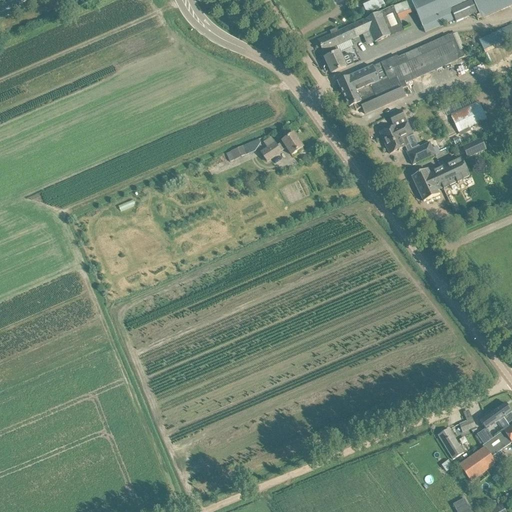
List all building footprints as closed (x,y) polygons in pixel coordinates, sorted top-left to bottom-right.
[(366,14),(384,5),(381,0),(375,0),(366,4),(363,6),(366,14)] [(511,0),(419,0),(412,3),(420,22),(425,33),(455,20),(456,22),(479,12),(474,2),(454,10),(453,9),(474,0),(475,0),(484,19),(511,7),(511,0)] [(393,7),(365,20),(370,31),(374,43),(403,30),(393,7)] [(323,52),(324,52),(336,46),(370,31),(365,20),(338,32),(337,28),(330,32),(331,35),(318,41),(323,52)] [(511,25),(498,32),(479,40),(485,52),(485,53),(508,44),(511,41),(511,25)] [(405,84),(464,58),(453,33),(398,58),(397,56),(381,63),(337,82),(348,108),(353,105),(356,111),(362,108),(365,114),(383,107),(382,106),(375,109),(373,104),(374,103),(373,102),(407,87),(405,84)] [(349,54),(341,58),(339,52),(337,53),(335,50),(337,49),(336,46),(324,52),(326,57),(325,58),(332,74),(354,64),(349,54)] [(479,103),(451,117),(458,133),(486,119),(479,103)] [(412,134),(401,111),(389,117),(392,124),(393,123),(395,127),(380,134),(389,154),(395,151),(398,153),(400,149),(405,147),(401,139),(412,134)] [(286,147),(288,150),(292,155),(303,148),(293,134),(282,142),(283,142),(277,146),(275,143),(261,153),(267,162),(282,153),(280,151),(286,147)] [(459,138),(453,140),(456,146),(461,143),(459,138)] [(480,139),(463,147),(468,158),(485,150),(480,139)] [(259,140),(231,152),(234,160),(241,157),(241,158),(255,152),(261,143),(259,140)] [(430,143),(407,154),(413,165),(435,155),(430,143)] [(461,159),(429,173),(437,191),(469,176),(461,159)] [(437,191),(429,173),(427,169),(411,177),(423,202),(439,195),(437,191)] [(486,417),(480,421),(485,429),(486,429),(487,430),(511,412),(505,403),(491,413),(491,412),(489,411),(485,414),(485,416),(486,417)] [(476,429),(472,419),(459,425),(462,432),(470,429),(471,431),(476,429)] [(484,448),(459,466),(471,482),(495,465),(491,458),(507,447),(511,443),(511,427),(511,426),(482,446),(484,448)] [(464,453),(454,438),(449,429),(438,436),(453,460),(464,453)] [(493,438),(487,430),(486,429),(485,429),(477,435),(483,445),(493,438)] [(465,436),(458,439),(461,445),(468,442),(465,436)] [(448,462),(442,466),(446,472),(452,468),(448,462)] [(470,511),(464,499),(453,505),(456,511),(470,511)]
